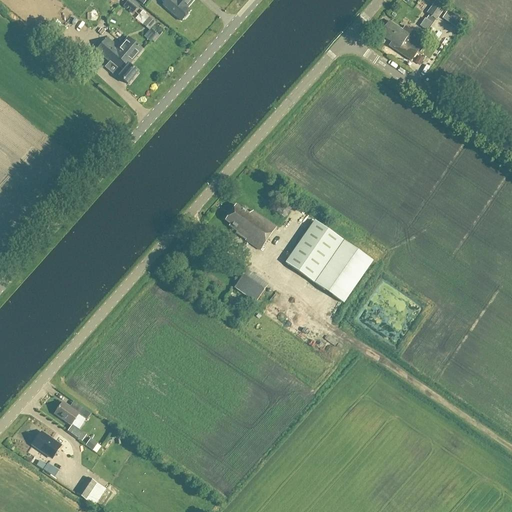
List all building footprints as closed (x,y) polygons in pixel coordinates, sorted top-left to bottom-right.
[(139,6),(131,0),(127,0),(125,3),(134,11),(139,6)] [(194,0),(167,0),(163,6),(181,21),(184,18),(185,19),(189,15),(188,13),(190,10),(187,8),(194,0)] [(437,21),(446,8),(436,1),(427,14),(437,21)] [(385,28),(418,51),(426,41),(405,27),(403,30),(389,21),(385,28)] [(411,61),(418,51),(385,28),(380,35),(392,43),(389,46),(411,61)] [(72,59),(79,51),(63,38),(56,45),(72,59)] [(139,72),(130,65),(129,65),(128,66),(118,58),(123,53),(119,50),(120,49),(107,38),(97,50),(119,69),(120,68),(124,71),(119,77),(128,84),(139,72)] [(128,66),(129,65),(130,65),(143,50),(129,38),(120,49),(119,50),(123,53),(118,58),(128,66)] [(261,250),(277,227),(254,211),(250,215),(237,206),(226,221),(231,224),(230,226),(238,232),(236,234),(261,250)] [(315,221),(286,263),(343,303),(372,261),(315,221)] [(256,303),(269,285),(248,270),(235,288),(256,303)] [(72,425),(79,429),(86,419),(79,415),(80,414),(63,402),(55,414),(72,425)] [(33,445),(52,459),(61,446),(42,433),(33,445)] [(91,437),(86,444),(94,450),(99,443),(91,437)] [(49,461),(44,467),(52,473),(56,467),(49,461)] [(100,509),(112,493),(88,477),(77,494),(100,509)]
